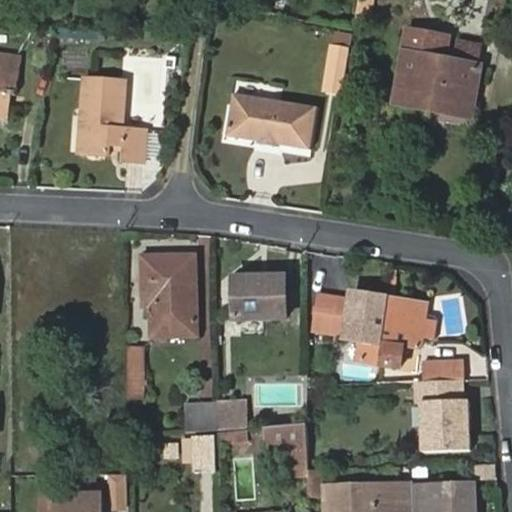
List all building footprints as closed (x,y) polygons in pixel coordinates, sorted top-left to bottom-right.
[(408,31),(394,104),(429,111),(429,108),(474,117),(483,69),(446,61),(450,39),(408,31)] [(349,50),(331,47),(324,90),(342,93),(349,50)] [(0,110),(10,112),(13,97),(16,97),(22,59),(0,55),(0,110)] [(85,80),(80,153),(110,155),(111,148),(124,149),(123,161),(147,163),(149,132),(125,130),(127,83),(85,80)] [(317,107),(233,94),(226,136),(258,141),(257,144),(278,147),(279,145),(310,150),(317,107)] [(0,117),(9,119),(10,112),(0,110),(0,117)] [(150,129),(148,158),(160,159),(162,129),(150,129)] [(144,256),(144,306),(152,306),(152,336),(198,336),(197,256),(144,256)] [(236,277),(237,320),(288,319),(287,275),(236,277)] [(384,344),(390,300),(353,294),(349,316),(334,314),(337,298),(321,295),(316,333),(384,344)] [(349,316),(351,300),(337,298),(334,314),(349,316)] [(430,307),(390,300),(384,344),(381,364),(402,368),(406,348),(422,351),(423,342),(424,339),(428,318),(429,315),(430,307)] [(438,317),(429,315),(428,318),(424,339),(423,342),(433,344),(439,340),(442,323),(438,317)] [(200,396),(215,396),(216,337),(201,337),(200,396)] [(130,349),(131,396),(144,396),(143,349),(130,349)] [(425,382),(462,381),(462,362),(424,364),(425,382)] [(462,381),(416,383),(417,403),(423,403),(424,451),(472,449),(471,401),(465,401),(464,381),(462,381)] [(247,404),(219,405),(220,431),(247,429),(248,429),(247,404)] [(220,431),(219,405),(189,407),(190,432),(220,431)] [(311,456),(310,424),(269,427),(269,456),(295,456),(311,456)] [(247,429),(220,431),(220,445),(249,443),(247,429)] [(192,436),(193,472),(216,472),(215,435),(192,436)] [(311,456),(295,456),(295,473),(311,473),(311,471),(311,456)] [(321,483),(321,470),(311,471),(311,473),(312,483),(321,483)] [(130,475),(113,475),(113,508),(130,508),(130,475)] [(321,483),(312,483),(311,495),(322,495),(321,483)] [(476,511),(475,483),(426,486),(428,511),(476,511)] [(428,511),(426,486),(410,487),(410,511),(428,511)] [(410,511),(410,487),(329,490),(329,511),(410,511)] [(14,511),(14,490),(1,491),(1,511),(14,511)] [(104,511),(104,497),(44,496),(44,511),(104,511)]
